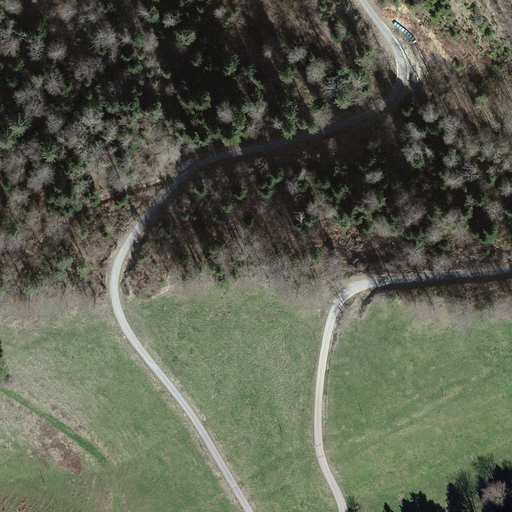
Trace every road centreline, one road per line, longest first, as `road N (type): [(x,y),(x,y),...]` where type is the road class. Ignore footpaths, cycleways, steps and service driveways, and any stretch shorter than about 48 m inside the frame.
road 1 (unclassified): [(118,262),(151,210),(202,160),(348,121),(395,93),(397,62),(362,0)]
road 2 (unclassified): [(511,269),(378,280),(340,298),(324,349),(317,432),(343,511)]
road 3 (unclassified): [(118,262),(113,289),(122,320),(250,511)]
road 4 (track): [(188,171),(64,215),(29,248),(0,295)]
